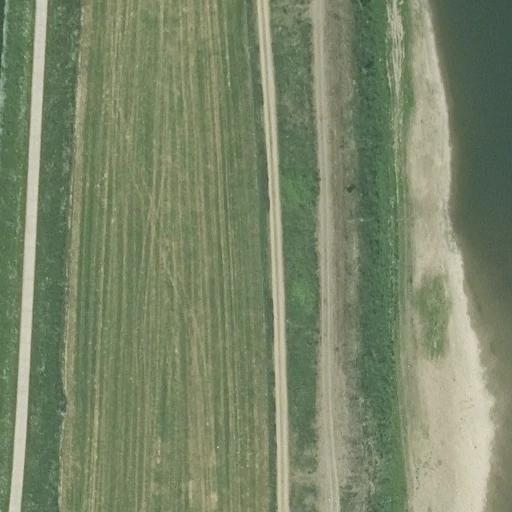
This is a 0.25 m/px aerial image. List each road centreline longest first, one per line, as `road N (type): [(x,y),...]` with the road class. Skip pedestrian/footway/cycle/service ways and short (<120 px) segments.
road 1 (track): [(262,0),(281,511)]
road 2 (track): [(317,0),(328,511)]
